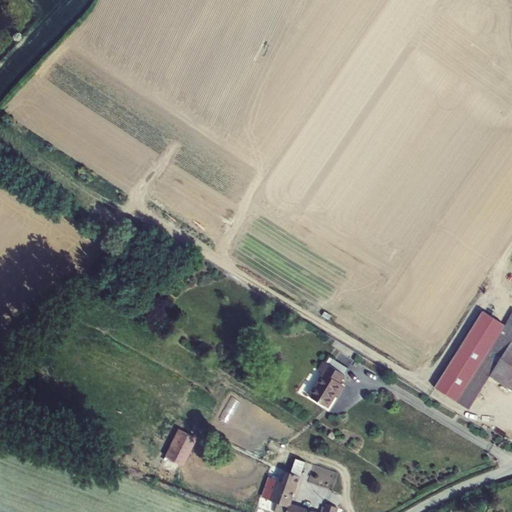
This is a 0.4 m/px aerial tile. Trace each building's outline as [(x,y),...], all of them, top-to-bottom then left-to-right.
[(511,326),(507,323),(479,368),(491,376),(511,389),(511,326)] [(310,396),(327,407),(342,384),(339,382),(344,374),(324,362),(319,370),(324,373),(310,396)] [(469,409),(491,376),(479,368),(458,402),(469,409)] [(175,462),(189,434),(180,429),(166,457),(175,462)] [(193,436),(189,434),(175,462),(179,464),(193,436)] [(287,471),(285,477),(297,484),(305,462),(296,459),(291,472),(287,471)] [(267,499),(278,503),(290,506),(290,504),(297,484),(285,477),(284,482),(272,478),(268,487),(270,487),(267,499)] [(312,511),(290,504),(290,506),(278,503),(274,511),(335,511),(337,508),(327,504),(324,511),(312,511)]
